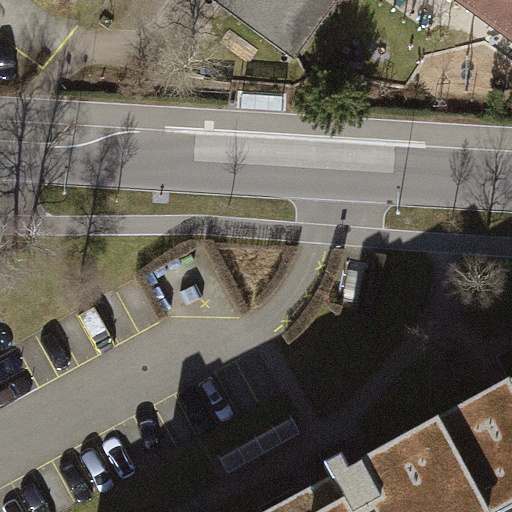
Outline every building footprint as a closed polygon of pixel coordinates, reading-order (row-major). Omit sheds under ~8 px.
[(207,0),(293,64),(339,0),(207,0)] [(511,0),(442,0),(511,50),(511,0)] [(511,511),(511,379),(441,417),(491,511),(511,511)] [(323,440),(306,408),(216,456),(233,488),(323,440)] [(491,511),(441,417),(261,511),(491,511)]
